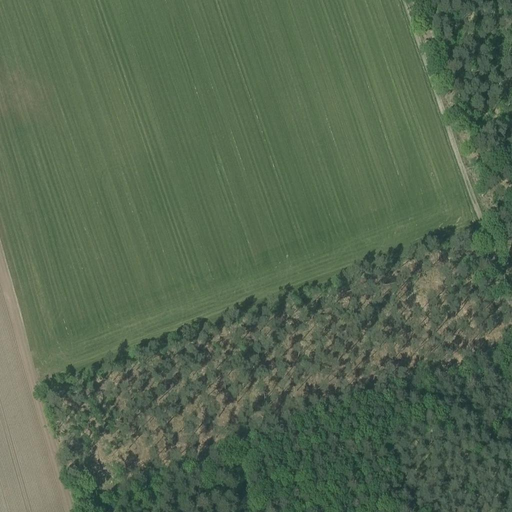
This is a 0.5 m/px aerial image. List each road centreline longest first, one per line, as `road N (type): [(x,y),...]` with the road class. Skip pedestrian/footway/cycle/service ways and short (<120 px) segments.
road 1 (track): [(0,270),(70,511)]
road 2 (track): [(403,0),(460,169)]
road 3 (track): [(460,169),(511,320)]
